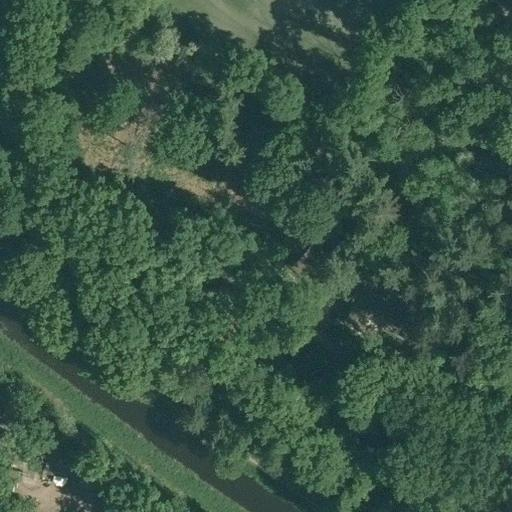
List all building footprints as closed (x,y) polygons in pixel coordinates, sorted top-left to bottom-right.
[(344,280),(310,247),(293,265),(327,297),(344,280)] [(409,308),(390,294),(386,299),(368,287),(348,317),(360,325),(372,308),(387,318),(397,325),(409,308)] [(10,412),(1,410),(0,413),(0,454),(17,458),(19,450),(6,448),(10,430),(6,429),(10,412)] [(99,498),(98,501),(113,504),(117,486),(103,483),(105,472),(91,470),(93,461),(73,457),(70,472),(76,474),(73,487),(79,488),(78,494),(99,498)] [(46,464),(21,459),(18,476),(43,481),(46,464)]
